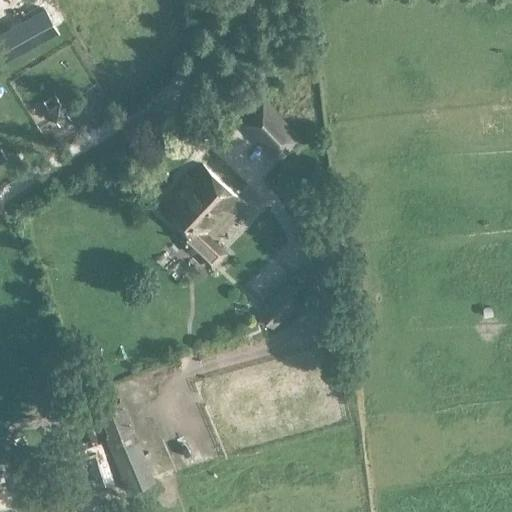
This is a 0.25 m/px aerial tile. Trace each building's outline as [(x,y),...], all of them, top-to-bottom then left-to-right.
[(58,100),(54,94),(43,101),(55,118),(66,112),(58,100)] [(262,98),(239,121),(280,161),(302,138),(262,98)] [(160,210),(181,229),(176,235),(211,269),(227,252),(206,231),(238,198),(202,165),(160,210)] [(283,286),(256,313),(273,329),(300,301),(283,286)] [(121,398),(93,410),(128,493),(156,481),(121,398)] [(32,466),(45,504),(107,483),(94,445),(32,466)]
